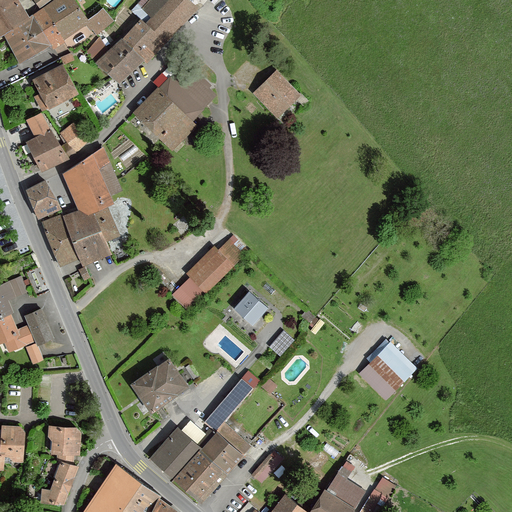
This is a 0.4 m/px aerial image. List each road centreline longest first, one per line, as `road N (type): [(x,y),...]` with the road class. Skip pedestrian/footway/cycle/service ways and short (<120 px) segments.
road 1 (residential): [(218,2),(154,67),(94,146),(16,188)]
road 2 (tertiary): [(16,188),(119,437)]
road 3 (track): [(511,447),(465,438),(359,478)]
road 4 (track): [(348,364),(306,419),(263,447)]
